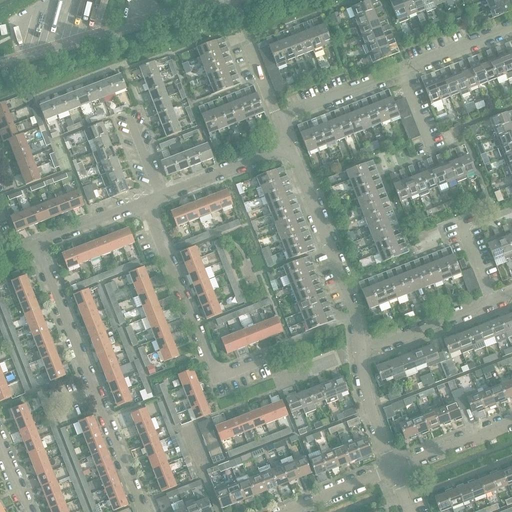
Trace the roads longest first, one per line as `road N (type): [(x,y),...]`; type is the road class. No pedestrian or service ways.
road 1 (residential): [(142,511),(37,244)]
road 2 (residential): [(144,205),(214,369),(230,374),(266,361)]
road 3 (unclassified): [(219,0),(0,63)]
road 4 (residential): [(361,353),(346,282),(290,146)]
road 5 (residential): [(361,353),(493,303)]
road 6 (residential): [(162,197),(290,146)]
road 7 (residential): [(280,119),(402,73)]
road 8 (residential): [(391,469),(511,424)]
road 9 (residential): [(391,469),(364,391),(361,353)]
